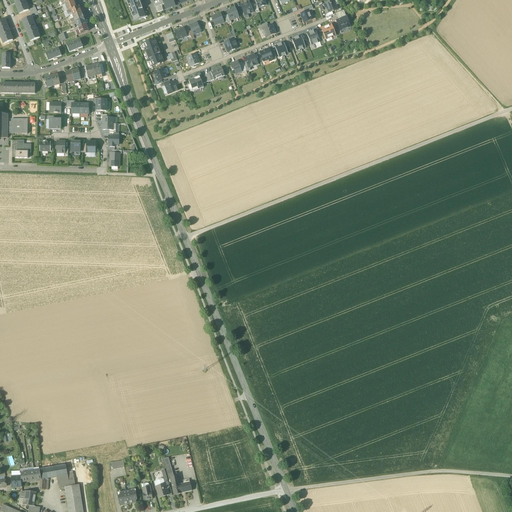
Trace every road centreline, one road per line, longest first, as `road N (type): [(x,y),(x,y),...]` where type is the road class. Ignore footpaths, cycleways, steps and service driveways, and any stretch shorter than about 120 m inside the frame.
road 1 (secondary): [(107,44),(285,489)]
road 2 (track): [(511,109),(184,238)]
road 3 (unclassified): [(285,489),(426,471),(511,476)]
road 4 (residential): [(0,166),(103,170),(99,137)]
road 5 (track): [(511,128),(426,25)]
